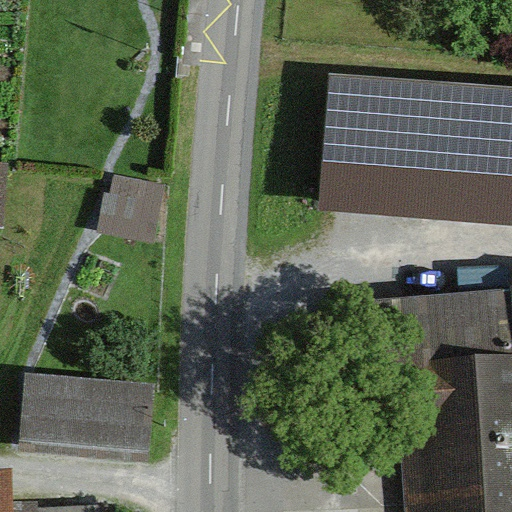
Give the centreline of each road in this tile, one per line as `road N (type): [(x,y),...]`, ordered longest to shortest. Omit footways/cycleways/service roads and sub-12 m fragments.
road 1 (unclassified): [(209,511),(237,0)]
road 2 (track): [(0,471),(209,501)]
